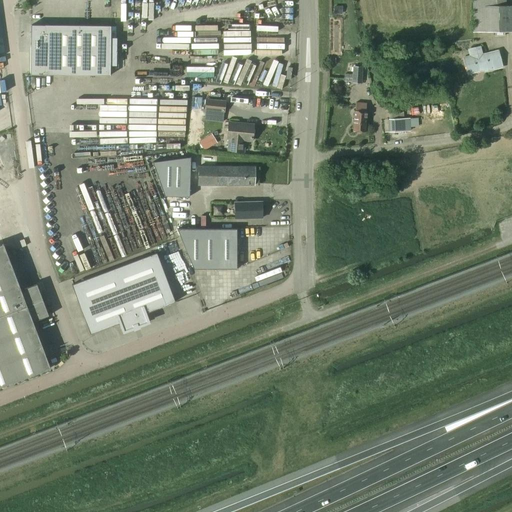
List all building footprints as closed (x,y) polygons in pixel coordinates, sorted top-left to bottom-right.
[(511,5),(506,6),(505,0),(472,0),(473,32),(511,31),(511,5)] [(31,25),(30,75),(110,76),(110,26),(31,25)] [(481,55),(479,47),(471,49),(473,56),(464,58),(468,74),(484,70),(484,72),(503,67),(498,51),(481,55)] [(279,83),(290,83),(289,61),(279,62),(279,83)] [(362,83),(363,67),(353,66),(352,83),(362,83)] [(205,98),(204,111),(225,112),(226,100),(205,98)] [(356,102),(355,111),(354,111),(353,131),(365,132),(367,112),(366,112),(367,103),(356,102)] [(410,131),(410,118),(383,118),(383,131),(410,131)] [(245,141),(252,142),(253,125),(229,122),(228,139),(229,139),(228,150),(244,152),(245,141)] [(203,150),(213,144),(207,135),(197,141),(203,150)] [(12,137),(0,138),(0,177),(15,176),(12,137)] [(150,160),(164,197),(186,197),(187,155),(150,160)] [(199,166),(199,185),(254,186),(255,167),(199,166)] [(376,188),(376,180),(364,180),(364,188),(376,188)] [(234,202),(235,219),(262,219),(262,201),(234,202)] [(83,209),(91,234),(97,232),(88,207),(83,209)] [(237,229),(177,229),(193,269),(237,269),(237,229)] [(21,290),(17,279),(12,266),(3,244),(0,244),(0,315),(27,306),(21,290)] [(90,334),(121,323),(124,331),(148,322),(145,313),(175,302),(157,253),(72,285),(90,334)] [(25,289),(21,290),(27,306),(43,300),(37,284),(25,289)] [(43,300),(27,306),(33,322),(36,321),(49,316),(43,300)] [(0,387),(50,368),(33,322),(27,306),(0,315),(0,387)]
